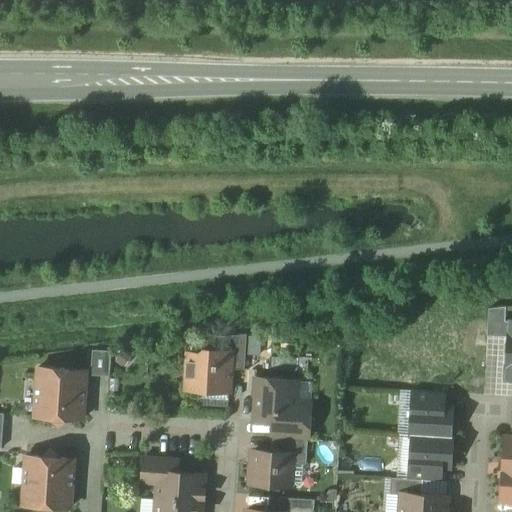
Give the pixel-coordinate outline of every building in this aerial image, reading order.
[(506,307),(489,309),(487,336),(509,338),(511,338),(511,328),(511,322),(505,322),(506,307)] [(247,335),(231,336),(230,352),(231,352),(230,370),(244,371),(247,335)] [(217,351),(212,346),(201,355),(189,354),(187,377),(192,382),(203,383),(203,391),(229,392),(230,370),(231,352),(230,352),(217,351)] [(111,352),(93,351),(91,376),(110,377),(111,352)] [(86,371),(38,368),(35,416),(52,417),(52,419),(58,427),(66,420),(66,418),(83,420),(86,371)] [(297,382),(256,379),(255,397),(257,398),(255,422),(274,423),(303,425),(303,423),(304,405),(295,404),(297,382)] [(443,393),(413,391),(412,405),(442,407),(443,393)] [(442,407),(412,405),(410,435),(412,436),(450,438),(450,430),(449,428),(449,422),(451,420),(452,408),(442,407)] [(303,425),(274,423),(273,438),(308,440),(309,424),(303,423),(303,425)] [(450,438),(412,436),(411,465),(441,467),(450,468),(451,455),(449,453),(450,448),(452,446),(452,438),(450,438)] [(308,440),(273,438),(272,453),(293,454),(292,464),(303,465),(306,465),(308,440)] [(511,438),(506,438),(504,465),(501,464),(500,476),(503,477),(501,503),(511,504),(511,438)] [(57,456),(51,449),(43,455),(43,458),(26,456),(23,505),(71,508),(74,460),(57,459),(57,456)] [(272,453),(253,451),(252,464),(250,466),(249,482),(251,484),(268,485),(270,487),(278,488),(280,486),(287,486),(288,472),(292,472),(292,464),(293,454),(272,453)] [(106,495),(127,497),(130,456),(109,455),(106,495)] [(178,459),(144,457),(143,472),(159,473),(159,472),(177,473),(178,459)] [(303,465),(292,464),(292,472),(288,472),(287,486),(299,487),(302,484),(303,465)] [(441,467),(411,465),(410,479),(423,480),(440,481),(441,467)] [(177,473),(159,472),(159,473),(157,500),(203,503),(204,495),(202,495),(204,475),(177,473)] [(410,479),(391,478),(390,495),(402,496),(402,494),(422,495),(423,480),(410,479)] [(422,495),(402,494),(402,496),(400,511),(446,511),(447,497),(422,495)] [(313,511),(315,500),(279,498),(278,511),(313,511)] [(203,503),(157,500),(156,511),(201,511),(201,510),(203,510),(203,503)]
